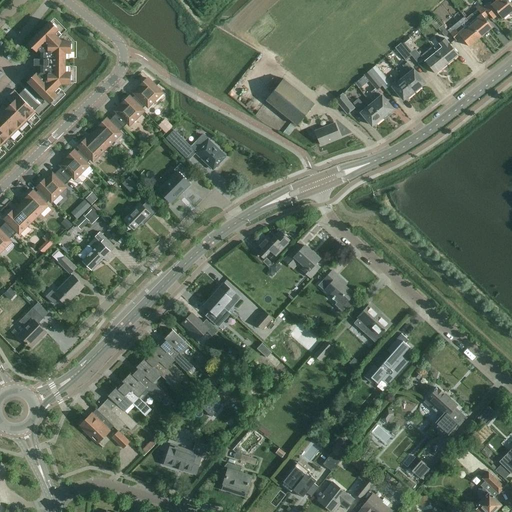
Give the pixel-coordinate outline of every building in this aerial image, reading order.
[(495,0),(496,1),(491,5),(487,4),(485,6),(485,5),(483,7),(489,14),(493,19),(499,14),(502,19),(511,10),(511,8),(504,0),(495,0)] [(477,21),(471,26),(480,37),(492,27),(484,18),(489,14),(483,7),(481,4),(476,9),(481,14),(475,19),(477,21)] [(447,21),(443,25),(447,30),(452,26),(447,21)] [(51,24),(50,23),(29,43),(37,50),(38,49),(41,52),(41,59),(34,59),(34,66),(41,66),(41,72),(38,75),(37,74),(29,82),(30,83),(18,95),(34,111),(46,99),(49,102),(50,101),(52,101),(55,98),(55,96),(57,95),(53,91),(61,84),(69,84),(69,82),(71,80),(71,76),(69,75),(69,73),(64,73),(65,52),(70,52),(70,51),(71,49),(71,45),(70,44),(70,42),(62,42),(54,34),(57,30),(56,29),(56,27),(53,24),(51,24)] [(446,31),(447,30),(443,25),(438,29),(445,38),(449,34),(446,31)] [(480,37),(471,26),(465,31),(463,29),(458,33),(453,27),(448,31),(456,41),(460,37),(468,47),(480,37)] [(445,39),(433,48),(435,50),(436,52),(446,64),(458,55),(448,42),(445,39)] [(411,56),(409,53),(401,43),(395,48),(405,61),(411,56)] [(409,53),(411,56),(418,64),(423,60),(415,49),(409,53)] [(435,74),(446,64),(436,52),(435,50),(429,55),(430,57),(425,61),(435,74)] [(408,74),(403,78),(414,93),(421,87),(420,86),(424,83),(407,62),(403,66),(407,71),(407,72),(408,74)] [(408,98),(414,93),(403,78),(397,83),(396,81),(395,81),(390,76),(387,79),(375,65),(375,66),(370,70),(377,80),(382,86),(382,85),(385,89),(391,85),(403,100),(407,97),(408,98)] [(376,100),(371,104),(383,119),(390,113),(389,112),(392,109),(380,94),(376,90),(382,86),(377,80),(370,70),(364,75),(375,88),(371,92),(375,98),(376,100)] [(135,95),(131,99),(142,109),(146,105),(147,107),(154,101),(162,93),(148,79),(147,80),(146,80),(143,80),(141,82),(141,85),(140,87),(134,93),(135,95)] [(297,125),(314,104),(283,79),(266,100),(297,125)] [(14,90),(13,91),(9,95),(16,101),(11,105),(26,120),(35,112),(34,111),(18,95),(14,90)] [(354,108),(343,94),(335,101),(347,114),(354,108)] [(367,94),(362,100),(366,105),(372,100),(367,94)] [(117,113),(113,117),(123,128),(127,123),(129,125),(135,119),(136,119),(144,111),(142,109),(131,99),(129,97),(128,98),(125,98),(123,100),(123,103),(122,105),(115,111),(117,113)] [(383,119),(371,104),(366,109),(358,99),(353,103),(372,126),(375,123),(376,124),(383,119)] [(0,111),(17,129),(19,127),(26,120),(11,105),(7,110),(1,103),(0,103),(0,111)] [(0,128),(9,137),(17,129),(0,111),(0,128)] [(99,127),(93,133),(106,147),(113,141),(121,134),(119,132),(123,128),(113,117),(109,121),(107,119),(105,121),(105,120),(102,120),(100,123),(100,125),(100,126),(99,127)] [(158,125),(165,133),(172,126),(164,118),(158,125)] [(334,124),(315,131),(321,145),(340,138),(334,124)] [(0,145),(0,146),(9,137),(0,128),(0,145)] [(173,130),(165,138),(187,160),(194,152),(190,148),(191,147),(173,130)] [(80,149),(76,153),(87,163),(91,159),(93,161),(100,154),(100,153),(106,147),(93,133),(87,140),(86,139),(85,141),(85,140),(82,140),(80,143),(80,145),(80,146),(79,147),(80,149)] [(191,147),(190,148),(194,152),(196,153),(213,169),(225,157),(208,140),(202,147),(196,141),(191,147)] [(139,152),(147,148),(145,144),(137,148),(139,152)] [(62,167),(58,171),(68,182),(72,178),(74,179),(80,173),(81,173),(88,165),(87,163),(76,153),(74,151),(73,152),(70,152),(68,154),(68,157),(67,159),(60,165),(62,167)] [(176,172),(158,191),(169,202),(179,193),(180,194),(190,184),(186,181),(192,176),(180,164),(174,170),(176,172)] [(37,187),(39,189),(50,200),(51,202),(59,194),(66,187),(64,186),(68,182),(58,171),(53,175),(52,174),(46,180),(45,180),(44,181),(41,181),(39,183),(39,186),(37,187)] [(123,183),(133,193),(139,187),(129,177),(123,183)] [(45,204),(50,200),(39,189),(35,193),(33,191),(32,193),(29,193),(27,195),(27,198),(25,199),(26,200),(19,206),(33,219),(39,213),(47,206),(45,204)] [(91,206),(98,202),(97,197),(89,201),(91,206)] [(140,204),(124,220),(134,230),(143,220),(146,222),(157,212),(147,202),(142,206),(140,204)] [(7,221),(3,225),(13,236),(17,232),(19,233),(27,226),(33,219),(19,206),(13,212),(13,211),(11,213),(8,213),(6,215),(6,218),(5,219),(7,221)] [(74,214),(68,220),(74,226),(80,221),(74,214)] [(107,227),(114,219),(108,214),(101,222),(107,227)] [(0,252),(4,248),(11,241),(9,240),(13,236),(3,225),(0,227),(0,252)] [(272,234),(268,235),(255,249),(264,258),(271,251),(276,256),(290,241),(280,231),(275,237),(272,234)] [(94,237),(77,255),(83,260),(82,261),(92,271),(104,259),(108,262),(114,256),(110,252),(115,247),(99,232),(94,237)] [(296,247),(284,260),(289,264),(292,260),(296,264),(299,261),(304,266),(301,270),(310,278),(319,268),(315,264),(319,259),(304,246),(300,251),(296,247)] [(64,257),(58,251),(53,256),(59,262),(58,262),(70,274),(76,268),(64,257)] [(266,258),(263,262),(269,268),(273,264),(266,258)] [(354,302),(351,298),(354,295),(341,283),(343,281),(332,271),(318,285),(337,303),(336,305),(342,310),(344,309),(346,307),(348,309),(354,302)] [(73,275),(55,294),(53,292),(51,292),(47,296),(48,298),(54,304),(59,299),(65,305),(83,286),(73,275)] [(224,308),(228,312),(228,311),(233,306),(229,302),(236,294),(223,283),(211,296),(224,308)] [(211,296),(203,305),(210,311),(205,316),(211,321),(212,320),(219,326),(229,315),(231,314),(228,311),(228,312),(224,308),(211,296)] [(359,318),(353,323),(366,335),(366,334),(374,341),(379,336),(380,337),(391,325),(380,314),(379,315),(368,305),(361,313),(357,317),(359,318)] [(43,318),(33,308),(19,322),(25,328),(19,335),(32,347),(46,333),(37,323),(43,318)] [(264,311),(254,322),(262,330),(272,319),(264,311)] [(192,314),(182,323),(198,339),(206,331),(215,340),(221,334),(206,319),(202,324),(192,314)] [(164,339),(158,344),(167,353),(173,359),(187,373),(193,367),(179,353),(187,344),(171,328),(162,337),(164,339)] [(373,365),(363,377),(370,383),(373,380),(378,384),(381,379),(388,385),(408,362),(402,356),(410,347),(405,343),(408,340),(401,334),(386,350),(391,354),(378,369),(373,365)] [(325,342),(314,355),(320,361),(331,347),(325,342)] [(150,353),(144,359),(153,367),(159,373),(159,374),(173,388),(179,381),(165,367),(173,359),(167,353),(158,344),(157,343),(148,351),(150,353)] [(136,367),(130,373),(139,382),(145,388),(148,391),(159,402),(165,395),(151,381),(159,374),(159,373),(153,367),(144,359),(143,357),(134,366),(136,367)] [(122,382),(116,387),(125,396),(131,402),(145,416),(151,410),(140,399),(137,396),(145,388),(139,382),(130,373),(129,372),(120,380),(122,382)] [(117,405),(110,411),(103,404),(97,410),(114,426),(119,431),(125,425),(131,431),(137,424),(123,410),(131,402),(125,396),(115,386),(106,394),(117,405)] [(435,391),(425,402),(431,408),(435,404),(444,412),(440,417),(435,422),(441,427),(450,435),(464,419),(457,413),(459,411),(455,408),(455,407),(456,405),(437,388),(437,389),(436,388),(434,390),(435,391)] [(202,408),(208,413),(211,416),(224,403),(215,395),(202,408)] [(497,405),(487,415),(495,422),(505,413),(497,405)] [(114,426),(97,410),(96,409),(80,426),(98,443),(114,426)] [(129,442),(119,431),(113,437),(123,448),(129,442)] [(148,449),(152,453),(164,440),(160,436),(148,449)] [(339,455),(347,445),(340,439),(332,449),(339,455)] [(169,457),(166,465),(179,469),(195,474),(200,458),(205,459),(209,447),(195,442),(191,455),(180,451),(181,449),(170,445),(170,446),(167,456),(169,457)] [(511,448),(508,452),(499,462),(511,474),(511,448)] [(331,453),(323,464),(331,471),(340,460),(331,453)] [(241,455),(239,460),(255,465),(256,459),(241,455)] [(417,458),(408,467),(415,474),(424,464),(417,458)] [(290,475),(282,485),(291,492),(294,488),(294,489),(297,492),(298,491),(298,492),(297,494),(301,497),(316,479),(309,474),(310,472),(298,462),(288,474),(289,474),(290,475)] [(227,463),(222,469),(223,468),(228,470),(223,483),(246,491),(251,476),(239,473),(241,467),(227,463)] [(482,478),(485,481),(480,485),(483,488),(480,490),(486,495),(477,505),(478,507),(475,509),(478,511),(482,511),(483,511),(495,511),(501,505),(493,498),(498,493),(504,487),(488,472),(482,478)] [(368,478),(355,493),(361,498),(373,482),(368,478)] [(332,483),(318,501),(331,511),(339,502),(346,509),(353,500),(332,483)] [(390,511),(391,511),(386,507),(389,504),(383,499),(381,501),(373,494),(363,507),(363,508),(359,511),(390,511)]
